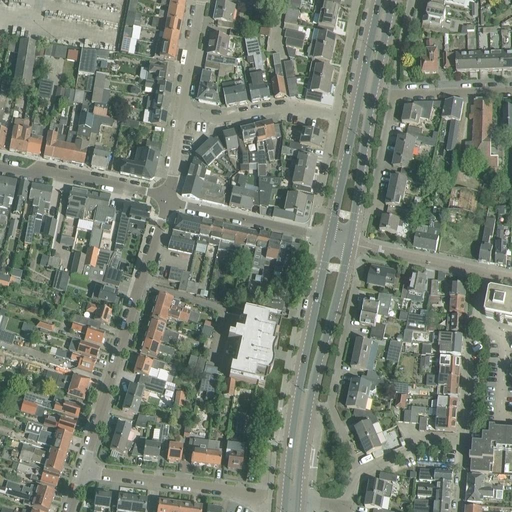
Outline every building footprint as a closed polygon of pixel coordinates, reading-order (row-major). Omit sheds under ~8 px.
[(136,14),(138,1),(133,0),(130,0),(128,13),(136,14)] [(184,10),(185,0),(161,0),(161,5),(169,7),(184,10)] [(301,3),(301,0),(288,0),(287,9),(300,12),(301,3)] [(339,8),(340,4),(336,3),(333,2),(324,1),(317,0),(314,14),(322,16),(338,19),(340,8),(339,8)] [(444,9),(444,5),(427,2),(426,6),(427,6),(428,9),(427,13),(445,17),(446,13),(444,9)] [(233,22),(236,8),(218,4),(214,21),(219,22),(218,27),(240,32),(242,23),(233,22)] [(182,22),(184,10),(169,7),(168,13),(159,11),(158,18),(167,20),(182,22)] [(133,27),(134,22),(136,14),(128,13),(125,25),(133,27)] [(450,31),(442,30),(443,27),(440,26),(441,23),(444,21),(445,17),(427,13),(427,17),(424,18),(422,30),(444,34),(449,35),(450,31)] [(336,30),(338,19),(322,16),(318,31),(322,31),(332,33),(333,30),(336,30)] [(298,19),(296,19),(286,17),(284,24),(297,26),(298,19)] [(179,35),(182,22),(167,20),(165,33),(179,35)] [(131,39),(133,30),(124,28),(123,38),(131,39)] [(285,38),(287,39),(304,42),(306,35),(286,31),(285,38)] [(331,37),(332,33),(322,31),(321,35),(320,35),(318,42),(312,41),(312,44),(308,43),(307,45),(310,46),(317,47),(334,50),(336,38),(331,37)] [(177,48),(179,35),(165,33),(162,45),(177,48)] [(236,60),(226,58),(230,39),(221,37),(211,35),(208,55),(206,62),(220,64),(227,66),(233,66),(236,66),(236,60)] [(258,37),(248,39),(245,40),(248,58),(250,58),(251,64),(255,63),(256,70),(264,69),(262,60),(261,54),(258,37)] [(128,55),(131,39),(123,38),(120,53),(128,55)] [(303,50),(304,42),(287,39),(286,45),(286,47),(303,50)] [(33,69),(37,44),(20,42),(9,41),(8,52),(18,53),(13,85),(18,86),(18,90),(29,92),(32,76),(33,69)] [(422,74),(438,73),(437,50),(433,50),(433,42),(427,42),(427,57),(422,57),(422,74)] [(174,61),(177,48),(162,45),(157,44),(154,58),(174,61)] [(44,57),(66,60),(67,49),(46,45),(44,57)] [(331,63),(334,50),(317,47),(310,46),(310,48),(308,49),(307,54),(308,56),(308,59),(312,60),(312,62),(312,63),(318,65),(328,67),(329,63),(331,63)] [(82,50),(79,74),(95,76),(95,73),(98,58),(109,60),(110,53),(99,51),(98,52),(82,50)] [(511,70),(511,52),(501,53),(502,71),(511,70)] [(480,72),(479,53),(468,54),(468,72),(480,72)] [(491,71),(490,53),(479,53),(480,72),(491,71)] [(502,71),(501,53),(490,53),(491,71),(502,71)] [(468,72),(468,54),(449,54),(450,67),(456,67),(457,73),(468,72)] [(287,97),(281,65),(279,55),(273,56),(275,67),(277,81),(272,82),(275,99),(287,97)] [(219,72),(220,64),(206,62),(205,69),(215,71),(219,72)] [(284,63),(287,80),(295,79),(292,62),(284,63)] [(327,69),(328,67),(318,65),(312,63),(309,79),(314,80),(331,83),(333,71),(327,69)] [(220,64),(219,72),(218,78),(224,78),(229,79),(229,74),(233,74),(233,66),(227,66),(220,64)] [(172,86),(174,72),(166,70),(148,67),(140,66),(138,80),(146,81),(156,83),(172,86)] [(265,77),(264,69),(256,70),(261,102),(271,100),(268,85),(264,85),(263,78),(265,77)] [(261,102),(256,70),(249,71),(251,81),(251,80),(253,88),(249,88),(250,93),(252,103),(261,102)] [(103,90),(106,75),(96,73),(94,88),(103,90)] [(216,81),(211,80),(212,76),(204,74),(198,102),(220,106),(221,105),(219,96),(216,81)] [(0,121),(1,121),(9,79),(2,78),(1,82),(0,89),(0,90),(0,121)] [(295,79),(287,80),(289,96),(290,97),(298,96),(297,79),(295,79)] [(53,82),(40,80),(38,93),(37,98),(50,100),(53,82)] [(328,96),(331,83),(314,80),(312,92),(307,91),(305,101),(320,104),(322,95),(328,96)] [(170,100),(172,86),(156,83),(146,81),(145,89),(152,90),(151,96),(156,97),(156,98),(170,100)] [(248,104),(247,94),(244,82),(234,84),(236,91),(238,106),(248,104)] [(238,106),(236,91),(234,84),(223,87),(227,108),(238,106)] [(104,90),(103,90),(94,88),(91,102),(102,104),(104,90)] [(66,90),(64,105),(73,107),(73,103),(75,92),(66,90)] [(82,104),(84,92),(75,91),(75,92),(73,103),(82,104)] [(167,114),(170,100),(156,98),(154,107),(151,107),(150,112),(154,112),(167,114)] [(461,112),(463,102),(446,103),(444,111),(442,120),(445,120),(452,121),(447,152),(455,153),(458,132),(461,112)] [(474,166),(497,167),(498,147),(498,140),(498,130),(492,130),(492,102),(474,102),(474,107),(471,107),(471,115),(470,115),(469,120),(474,121),(473,142),(466,142),(465,158),(474,158),(474,166)] [(420,119),(430,121),(434,103),(419,103),(418,110),(405,107),(402,123),(418,127),(420,119)] [(90,133),(90,129),(92,122),(93,115),(92,115),(87,114),(88,108),(82,107),(80,119),(78,127),(77,133),(77,135),(71,164),(84,166),(87,150),(90,133)] [(501,122),(501,132),(501,134),(511,134),(511,107),(503,108),(503,122),(501,122)] [(107,111),(105,110),(94,108),(94,109),(92,115),(93,115),(104,117),(105,118),(107,111)] [(165,127),(167,114),(154,112),(152,119),(144,117),(143,124),(165,127)] [(90,129),(90,133),(97,135),(99,135),(101,123),(113,126),(114,119),(105,118),(104,117),(93,115),(92,122),(90,129)] [(18,153),(24,122),(15,120),(9,151),(18,153)] [(121,127),(138,129),(139,123),(122,120),(121,127)] [(26,155),(29,138),(31,130),(28,130),(30,123),(24,122),(18,153),(26,155)] [(281,137),(278,125),(272,126),(271,122),(262,124),(266,141),(268,152),(270,162),(274,161),(273,151),(274,151),(271,139),(281,137)] [(52,160),(59,126),(50,124),(43,158),(52,160)] [(266,141),(262,124),(254,126),(256,139),(257,143),(262,142),(266,141)] [(39,157),(41,147),(45,128),(32,126),(31,130),(29,138),(26,155),(39,157)] [(64,145),(65,138),(61,137),(63,131),(62,131),(63,127),(59,126),(52,160),(62,162),(66,145),(64,145)] [(256,139),(254,126),(240,130),(237,131),(236,130),(236,131),(239,147),(243,155),(243,165),(244,165),(249,165),(258,164),(257,153),(249,154),(248,151),(246,152),(243,143),(256,139)] [(407,134),(412,136),(420,137),(421,130),(408,128),(407,134)] [(290,142),(289,149),(305,152),(306,147),(318,149),(321,134),(303,130),(300,145),(290,142)] [(238,149),(233,131),(222,134),(223,136),(227,151),(238,149)] [(95,148),(97,135),(90,133),(88,146),(95,148)] [(71,164),(77,135),(73,134),(71,141),(67,140),(66,145),(62,162),(71,164)] [(227,151),(223,136),(214,139),(214,140),(213,141),(211,139),(203,147),(215,160),(223,152),(227,151)] [(418,150),(420,143),(424,144),(424,146),(435,148),(437,141),(432,140),(420,137),(412,136),(411,141),(399,138),(396,153),(412,156),(413,149),(418,150)] [(162,146),(152,143),(146,142),(144,151),(137,150),(134,164),(123,161),(122,164),(120,174),(151,181),(154,178),(162,146)] [(266,165),(265,153),(264,153),(262,142),(257,143),(257,153),(258,164),(258,165),(266,165)] [(105,171),(107,161),(108,156),(100,154),(102,148),(95,147),(91,168),(105,171)] [(215,160),(203,147),(195,155),(197,157),(195,158),(194,158),(191,167),(206,172),(207,168),(215,160)] [(304,158),(305,152),(289,149),(287,155),(298,157),(295,170),(313,174),(316,161),(304,158)] [(410,164),(412,156),(396,153),(393,167),(406,170),(405,175),(425,179),(426,178),(428,178),(430,171),(417,168),(417,169),(415,168),(416,165),(410,164)] [(266,178),(266,165),(258,165),(258,169),(258,171),(258,178),(263,178),(266,178)] [(209,177),(211,173),(206,172),(191,167),(190,167),(187,178),(216,186),(218,180),(209,177)] [(497,178),(497,170),(485,169),(485,178),(497,178)] [(310,188),(313,174),(295,170),(292,184),(310,188)] [(404,195),(407,182),(407,180),(424,184),(425,179),(405,175),(396,173),(394,179),(392,178),(389,192),(404,195)] [(226,188),(216,186),(187,178),(182,196),(198,200),(203,201),(213,204),(227,207),(226,196),(226,188)] [(282,179),(268,178),(266,178),(263,178),(258,178),(258,184),(272,187),(279,188),(282,179)] [(12,206),(17,183),(7,181),(0,217),(0,225),(4,227),(8,205),(12,206)] [(26,201),(29,185),(19,183),(13,213),(19,215),(22,200),(26,201)] [(268,208),(272,187),(258,184),(259,192),(259,207),(260,206),(268,208)] [(36,218),(42,188),(31,186),(29,200),(34,201),(30,217),(36,218)] [(50,204),(53,190),(42,188),(36,218),(36,220),(42,221),(45,204),(50,204)] [(240,209),(244,191),(233,189),(229,206),(240,209)] [(67,209),(65,217),(79,220),(80,216),(77,216),(79,209),(80,210),(80,208),(86,209),(88,194),(82,193),(71,190),(70,193),(69,200),(67,209)] [(259,207),(259,192),(255,191),(254,194),(244,191),(240,209),(251,211),(252,206),(259,207)] [(401,208),(404,195),(389,192),(386,206),(391,207),(390,213),(405,216),(411,217),(417,218),(418,211),(401,208)] [(79,209),(77,216),(80,216),(79,220),(79,221),(94,224),(96,213),(99,197),(88,194),(86,209),(80,208),(80,210),(79,209)] [(306,200),(286,195),(284,203),(286,203),(285,212),(294,214),(302,215),(306,200)] [(95,217),(93,230),(100,231),(101,231),(102,225),(104,216),(106,217),(110,200),(110,199),(99,197),(96,213),(99,214),(98,218),(95,217)] [(148,208),(124,203),(115,243),(124,245),(129,224),(137,226),(138,222),(147,224),(150,211),(148,208)] [(511,208),(499,207),(499,216),(511,216),(511,208)] [(402,228),(405,216),(390,213),(388,219),(383,217),(379,231),(396,235),(398,227),(402,228)] [(436,253),(438,243),(441,231),(433,229),(436,213),(431,213),(428,228),(428,231),(424,250),(436,253)] [(190,241),(191,235),(198,237),(201,220),(178,215),(176,217),(172,238),(168,249),(171,250),(192,254),(195,242),(190,241)] [(44,235),(54,237),(57,221),(47,219),(44,235)] [(490,264),(492,254),(493,247),(488,247),(490,236),(493,237),(496,221),(487,219),(485,231),(481,252),(479,262),(490,264)] [(207,245),(212,223),(201,220),(198,237),(196,244),(207,246),(207,245)] [(31,245),(35,224),(28,222),(25,244),(31,245)] [(219,247),(223,225),(212,223),(207,245),(219,247)] [(244,247),(248,231),(223,225),(219,247),(218,250),(227,252),(230,250),(240,253),(242,246),(244,247)] [(424,250),(428,231),(428,228),(418,226),(413,248),(424,250)] [(497,228),(495,265),(506,267),(508,244),(503,243),(503,228),(497,228)] [(81,230),(76,253),(86,255),(91,232),(81,230)] [(83,276),(82,277),(103,284),(108,267),(115,254),(101,251),(105,232),(103,232),(101,231),(100,231),(93,230),(89,249),(87,256),(83,276)] [(255,250),(259,233),(248,231),(244,247),(243,253),(244,253),(241,264),(245,265),(248,248),(255,250)] [(265,260),(270,236),(259,233),(255,250),(261,251),(260,256),(259,256),(258,259),(265,260)] [(276,262),(281,238),(270,236),(265,260),(265,263),(264,266),(269,267),(270,261),(276,262)] [(298,258),(301,246),(291,244),(292,241),(281,238),(276,262),(274,273),(281,274),(284,262),(287,263),(290,252),(292,252),(291,257),(298,258)] [(76,253),(71,274),(83,276),(87,256),(86,255),(76,253)] [(47,268),(58,270),(60,260),(50,258),(47,268)] [(369,285),(384,289),(385,283),(393,285),(396,273),(372,268),(369,285)] [(108,269),(104,284),(119,288),(123,274),(108,269)] [(168,281),(174,283),(177,271),(171,269),(168,281)] [(182,272),(177,271),(174,283),(180,284),(182,272)] [(185,293),(185,292),(188,282),(190,274),(182,272),(180,284),(178,291),(185,293)] [(412,276),(411,280),(409,293),(422,296),(424,289),(426,279),(412,276)] [(407,300),(409,293),(411,280),(406,279),(401,299),(407,300)] [(196,295),(198,288),(199,285),(188,282),(185,292),(196,295)] [(432,282),(431,297),(438,298),(439,283),(432,282)] [(465,300),(466,282),(458,282),(457,285),(451,285),(450,299),(451,299),(465,300)] [(117,293),(102,288),(98,301),(113,305),(114,304),(117,305),(118,300),(115,299),(117,293)] [(511,295),(506,294),(503,293),(503,294),(492,292),(490,293),(489,295),(488,295),(488,299),(486,309),(485,313),(486,313),(485,315),(487,317),(498,319),(497,321),(499,322),(501,325),(504,323),(506,323),(509,327),(511,327),(511,295)] [(392,297),(389,296),(379,294),(377,304),(365,301),(363,313),(377,316),(388,318),(392,297)] [(200,315),(178,308),(180,302),(158,295),(154,307),(180,315),(179,316),(185,317),(185,320),(189,321),(197,324),(200,315)] [(277,298),(272,297),(269,311),(282,313),(284,305),(282,304),(282,302),(277,301),(277,298)] [(464,315),(465,300),(451,299),(450,313),(464,315)] [(256,303),(254,311),(265,314),(267,305),(256,303)] [(109,318),(111,312),(89,305),(87,311),(96,314),(94,321),(92,322),(86,320),(86,319),(81,317),(79,324),(99,331),(102,324),(107,325),(108,323),(109,323),(110,319),(109,318)] [(185,317),(179,316),(180,315),(154,307),(151,319),(166,324),(167,319),(178,323),(178,322),(184,324),(185,323),(188,324),(189,321),(185,320),(185,317)] [(275,316),(245,309),(243,317),(233,315),(228,335),(219,377),(257,386),(258,387),(258,386),(264,387),(267,374),(269,374),(271,372),(271,371),(272,370),(272,368),(273,367),(273,366),(273,365),(273,364),(273,362),(273,361),(273,358),(272,358),(272,357),(270,354),(272,345),(273,346),(276,332),(278,333),(282,318),(276,317),(276,316),(275,316)] [(376,325),(377,316),(363,313),(360,325),(372,328),(370,337),(383,340),(386,327),(376,325)] [(421,313),(421,317),(409,316),(406,331),(405,331),(411,332),(427,335),(428,323),(429,314),(421,313)] [(463,333),(464,317),(447,316),(446,332),(463,333)] [(54,327),(38,321),(36,327),(52,333),(54,327)] [(186,339),(179,336),(165,331),(166,327),(150,322),(147,332),(185,344),(186,339)] [(104,334),(99,333),(99,331),(79,324),(78,326),(73,324),(71,331),(86,335),(84,340),(101,345),(104,334)] [(209,340),(213,329),(203,326),(200,337),(209,340)] [(185,344),(147,332),(144,342),(160,347),(161,343),(183,350),(185,344)] [(462,346),(463,337),(433,334),(433,344),(439,344),(462,346)] [(98,358),(99,355),(98,354),(100,349),(72,340),(69,351),(96,360),(96,358),(98,358)] [(372,343),(367,342),(357,340),(354,354),(369,357),(372,343)] [(160,347),(144,342),(140,352),(156,357),(158,353),(172,357),(174,351),(160,347)] [(461,356),(462,346),(439,344),(439,347),(441,347),(440,354),(447,355),(461,356)] [(424,346),(424,356),(426,356),(426,355),(432,355),(433,346),(424,346)] [(93,368),(95,363),(86,360),(58,350),(55,357),(79,364),(77,369),(82,370),(92,374),(92,372),(93,372),(94,369),(93,368)] [(398,365),(401,352),(389,350),(387,362),(398,365)] [(366,372),(369,357),(354,354),(351,369),(366,372)] [(430,357),(425,358),(421,359),(420,367),(425,367),(425,366),(430,367),(430,357)] [(460,369),(461,360),(441,358),(440,367),(460,369)] [(138,359),(134,374),(141,376),(148,378),(148,377),(155,379),(158,370),(162,371),(164,365),(153,361),(152,363),(138,359)] [(205,361),(199,359),(195,372),(202,374),(205,361)] [(60,368),(49,364),(47,370),(58,374),(60,368)] [(460,379),(460,369),(440,367),(439,377),(460,379)] [(90,380),(80,377),(73,375),(72,379),(47,371),(46,377),(87,390),(90,380)] [(368,371),(366,378),(377,380),(378,380),(380,374),(368,371)] [(395,382),(402,383),(404,373),(397,371),(395,382)] [(203,374),(198,392),(206,394),(204,402),(212,403),(216,377),(203,374)] [(166,383),(155,379),(148,377),(148,378),(141,376),(139,382),(149,385),(164,389),(166,383)] [(83,401),(87,390),(46,377),(44,384),(69,391),(67,396),(74,398),(83,401)] [(459,388),(460,379),(439,377),(439,381),(432,381),(432,387),(438,388),(445,388),(445,387),(459,388)] [(377,380),(366,378),(365,378),(364,384),(353,382),(350,395),(367,399),(371,400),(373,393),(375,391),(375,387),(377,380)] [(233,397),(235,381),(226,380),(224,396),(233,397)] [(162,396),(164,389),(149,385),(147,391),(162,396)] [(141,403),(144,390),(130,386),(126,398),(141,403)] [(458,398),(459,388),(445,387),(445,388),(438,388),(438,397),(458,398)] [(185,394),(177,393),(175,407),(183,408),(185,394)] [(406,396),(398,395),(392,394),(391,400),(397,401),(396,408),(405,409),(406,396)] [(364,411),(367,399),(350,395),(347,408),(358,411),(358,413),(354,415),(356,421),(367,416),(366,416),(374,415),(374,413),(364,411)] [(47,400),(34,396),(31,405),(44,409),(77,420),(81,408),(65,403),(63,407),(46,402),(47,400)] [(137,415),(141,403),(126,398),(122,411),(137,415)] [(457,412),(458,401),(438,399),(438,400),(431,400),(431,409),(438,410),(457,412)] [(42,419),(44,409),(31,405),(18,401),(15,411),(42,419)] [(426,415),(426,409),(412,408),(412,412),(411,424),(418,425),(419,415),(426,415)] [(456,422),(457,412),(438,410),(437,420),(456,422)] [(378,423),(374,415),(366,416),(367,416),(356,421),(357,421),(359,421),(361,426),(355,429),(361,442),(375,435),(371,426),(378,423)] [(137,422),(148,423),(156,424),(157,418),(139,416),(137,422)] [(236,433),(250,435),(253,420),(239,417),(236,433)] [(420,418),(420,425),(419,432),(426,432),(427,419),(420,418)] [(76,423),(67,420),(60,419),(59,423),(46,419),(44,426),(73,435),(76,423)] [(456,432),(456,422),(437,420),(436,431),(456,432)] [(69,447),(72,437),(56,431),(55,436),(41,432),(43,428),(28,423),(25,433),(39,438),(69,447)] [(131,428),(128,427),(118,424),(114,437),(127,441),(131,428)] [(160,446),(167,447),(169,426),(156,424),(155,430),(160,431),(159,439),(152,438),(151,444),(145,443),(145,446),(143,457),(144,457),(143,460),(151,461),(151,458),(159,459),(160,446)] [(506,450),(507,430),(495,430),(495,428),(490,427),(489,436),(483,435),(482,444),(492,445),(497,446),(496,449),(506,450)] [(382,432),(375,435),(361,442),(367,456),(373,454),(375,459),(391,452),(386,442),(382,432)] [(66,456),(69,447),(39,438),(25,433),(23,438),(51,447),(49,451),(66,456)] [(133,443),(127,441),(114,437),(110,451),(123,455),(125,448),(131,450),(133,443)] [(207,453),(209,441),(194,439),(193,444),(193,451),(191,464),(205,466),(207,453)] [(220,468),(222,451),(219,451),(220,443),(209,441),(207,453),(205,466),(220,468)] [(491,453),(492,445),(482,444),(473,443),(472,455),(470,455),(470,461),(471,461),(471,473),(490,475),(490,466),(493,466),(494,453),(491,453)] [(132,456),(143,457),(145,446),(139,445),(136,444),(135,444),(132,456)] [(174,463),(174,462),(181,463),(183,446),(169,445),(167,461),(169,461),(169,463),(174,463)] [(241,471),(244,447),(227,445),(225,460),(229,460),(228,469),(241,471)] [(63,466),(66,456),(49,451),(48,454),(25,447),(24,452),(22,452),(21,453),(63,466)] [(60,475),(63,466),(21,453),(19,459),(31,463),(31,462),(45,467),(44,470),(60,475)] [(56,488),(59,477),(50,474),(15,464),(13,469),(30,474),(29,476),(41,479),(40,483),(56,488)] [(452,483),(452,473),(417,470),(416,480),(420,481),(436,482),(452,483)] [(396,483),(397,476),(380,473),(379,480),(396,483)] [(484,485),(485,478),(468,477),(467,489),(492,491),(494,491),(496,491),(502,492),(503,488),(492,487),(492,485),(484,485)] [(391,500),(393,487),(370,482),(367,495),(384,498),(391,500)] [(451,493),(452,483),(436,482),(436,486),(418,485),(418,491),(420,491),(451,493)] [(23,487),(21,494),(51,503),(54,493),(31,486),(29,489),(23,487)] [(36,498),(21,494),(3,488),(1,494),(33,504),(32,507),(46,511),(48,511),(51,503),(36,498)] [(495,500),(496,491),(494,491),(492,491),(467,489),(466,503),(483,504),(483,499),(495,500)] [(450,505),(451,493),(420,491),(418,491),(418,497),(435,498),(434,502),(434,504),(450,505)] [(109,511),(111,495),(96,493),(93,511),(101,511),(102,510),(109,511)] [(387,511),(381,511),(384,498),(367,495),(365,508),(374,510),(373,511),(387,511)] [(130,511),(132,498),(119,496),(116,511),(130,511)] [(145,511),(147,500),(132,498),(130,511),(145,511)] [(449,511),(450,505),(434,504),(434,508),(428,508),(429,501),(414,500),(413,511),(449,511)] [(167,511),(169,503),(165,503),(164,501),(161,501),(160,502),(159,502),(157,511),(167,511)] [(179,511),(180,505),(179,504),(178,503),(174,502),(173,504),(169,503),(167,511),(179,511)]
